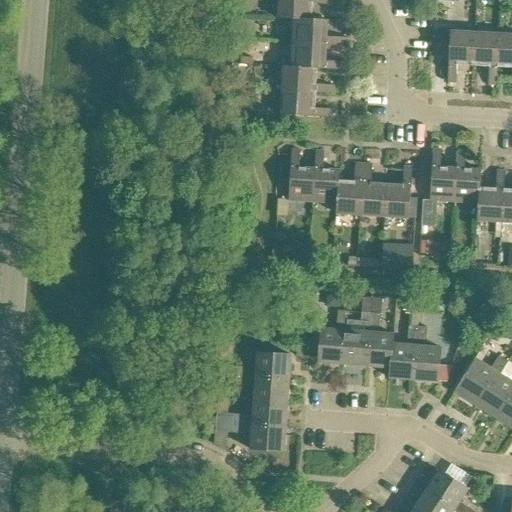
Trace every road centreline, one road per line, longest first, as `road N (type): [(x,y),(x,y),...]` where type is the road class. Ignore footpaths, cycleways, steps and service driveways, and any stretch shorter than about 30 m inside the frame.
road 1 (residential): [(255,511),(232,478),(200,456),(3,441)]
road 2 (unclassified): [(15,233),(35,0)]
road 3 (residential): [(511,467),(478,464),(407,433),(321,511)]
road 4 (residential): [(374,0),(397,50),(401,110),(511,119)]
road 5 (unclassified): [(3,441),(15,233)]
